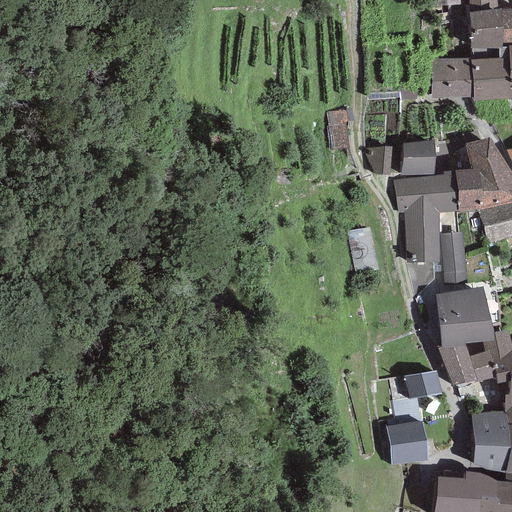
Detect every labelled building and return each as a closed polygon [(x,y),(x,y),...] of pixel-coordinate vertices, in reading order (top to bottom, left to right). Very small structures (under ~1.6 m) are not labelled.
[(496,0),(468,0),(469,13),(497,9),(496,0)] [(497,9),(469,13),(470,48),(502,49),(502,46),(500,10),(500,8),(497,9)] [(511,9),(500,10),(502,46),(509,46),(511,45),(511,9)] [(509,59),(470,60),(472,98),(472,101),(511,99),(511,45),(509,46),(509,59)] [(470,59),(430,61),(431,98),(472,98),(470,60),(470,59)] [(352,109),(326,112),(331,151),(348,148),(345,123),(353,122),(352,109)] [(511,174),(489,137),(464,144),(470,171),(455,170),(459,212),(477,210),(511,202),(511,174)] [(434,140),(403,144),(399,175),(434,175),(434,140)] [(364,155),(374,175),(389,175),(391,146),(364,149),(364,155)] [(459,212),(455,170),(442,172),(444,176),(392,180),(397,213),(403,212),(406,263),(439,262),(438,213),(459,212)] [(511,202),(477,210),(487,244),(511,236),(511,202)] [(461,232),(439,234),(444,283),(466,281),(461,232)] [(384,277),(375,236),(354,241),(363,282),(384,277)] [(483,288),(435,295),(441,349),(465,346),(464,343),(483,341),(496,340),(494,332),(483,288)] [(511,348),(511,349),(507,331),(494,332),(496,340),(483,341),(485,352),(488,351),(497,377),(497,383),(508,382),(508,395),(503,396),(503,414),(508,426),(511,426),(511,348)] [(441,349),(437,349),(452,386),(474,381),(475,383),(497,377),(488,351),(485,352),(469,357),(465,346),(441,349)] [(440,380),(412,382),(414,403),(441,401),(440,380)] [(503,414),(471,415),(473,464),(505,473),(507,473),(507,451),(508,426),(503,414)] [(420,426),(380,430),(383,465),(423,461),(420,426)] [(463,479),(437,477),(434,511),(511,511),(511,482),(504,482),(497,482),(496,476),(479,473),(463,472),(463,479)]
